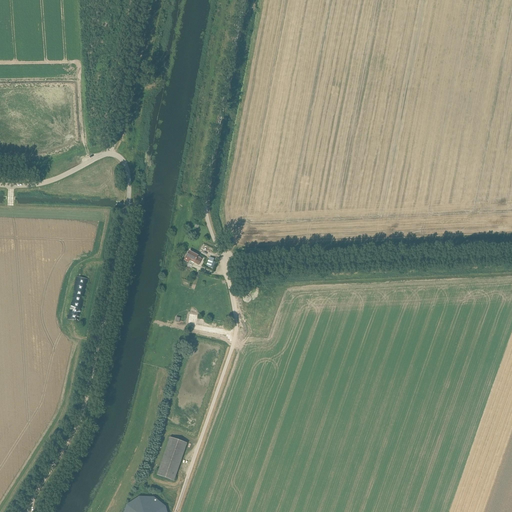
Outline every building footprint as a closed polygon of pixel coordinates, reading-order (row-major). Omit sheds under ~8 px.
[(198,256),(189,252),(185,259),(184,261),(188,263),(190,260),(192,261),(191,262),(194,263),(198,265),(201,260),(197,258),(198,256)] [(209,257),(206,266),(211,268),(213,268),(215,262),(213,262),(214,260),(214,259),(209,257)] [(83,278),(76,277),(67,319),(73,321),(79,322),(89,280),(83,278)] [(197,317),(190,316),(188,326),(195,327),(197,317)] [(157,476),(174,481),(187,444),(170,438),(157,476)] [(167,511),(166,510),(165,508),(164,507),(163,505),(162,504),(160,502),(159,501),(157,500),(155,499),(153,498),(151,498),(149,497),(147,497),(145,497),(143,497),(141,497),(140,498),(138,498),(136,499),(134,500),(132,501),(131,502),(129,504),(128,505),(127,507),(126,509),(125,510),(124,511),(167,511)]
